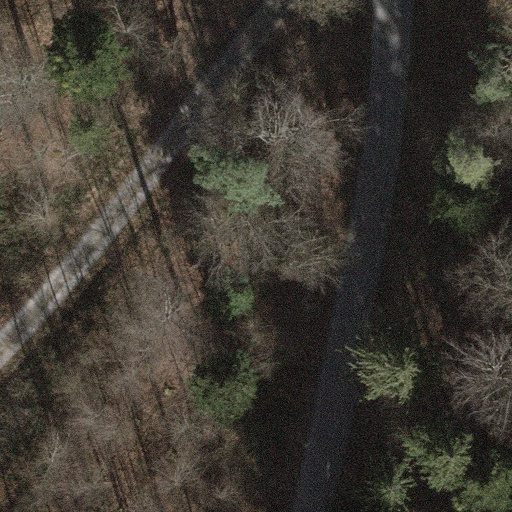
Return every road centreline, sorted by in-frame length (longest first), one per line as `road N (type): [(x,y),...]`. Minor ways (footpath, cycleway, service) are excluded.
road 1 (unclassified): [(308,511),(393,0)]
road 2 (track): [(0,345),(283,0)]
